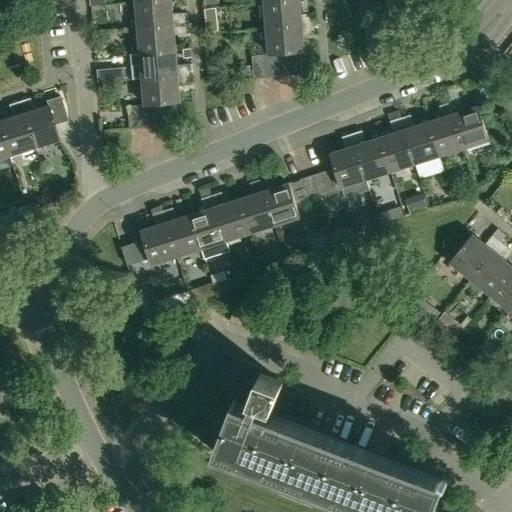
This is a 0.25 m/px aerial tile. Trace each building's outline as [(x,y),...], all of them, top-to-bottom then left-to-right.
[(153,0),(136,1),(138,27),(187,23),(186,12),(174,13),(172,0),(153,0)] [(288,0),(265,2),(267,28),(315,23),(314,12),(302,14),(300,0),(288,0)] [(138,27),(141,53),(177,50),(176,34),(188,34),(187,23),(138,27)] [(305,51),(304,35),(316,34),(315,23),(267,28),(269,54),(276,53),(288,52),(300,51),(305,51)] [(141,53),(143,78),(191,74),(190,63),(178,64),(177,50),(141,53)] [(303,73),(300,51),(288,52),(291,75),(303,73)] [(279,76),(291,75),(288,52),(276,53),(279,76)] [(269,54),(264,54),(267,77),(279,76),(276,53),(269,54)] [(252,56),(254,78),(267,77),(264,54),(252,56)] [(97,68),(98,81),(113,81),(111,68),(97,68)] [(164,103),(177,102),(181,101),(180,85),(192,85),(191,74),(143,78),(145,104),(152,104),(164,103)] [(46,106),(33,110),(29,98),(20,101),(34,147),(59,139),(55,125),(68,120),(60,96),(45,101),(46,106)] [(479,105),(464,110),(460,98),(450,102),(465,148),(490,140),(479,105)] [(16,115),(0,120),(0,122),(10,154),(34,147),(20,101),(12,104),(16,115)] [(179,124),(177,102),(164,103),(166,125),(179,124)] [(443,116),(429,121),(441,155),(465,148),(450,102),(440,105),(443,116)] [(154,126),(166,125),(164,103),(152,104),(154,126)] [(152,104),(145,104),(140,105),(142,127),(154,126),(152,104)] [(128,105),(130,128),(142,127),(140,105),(128,105)] [(388,113),(390,120),(401,117),(399,110),(388,113)] [(429,121),(415,125),(412,114),(401,117),(416,163),(441,155),(429,121)] [(395,132),(381,136),(392,171),(416,163),(401,117),(391,120),(395,132)] [(0,122),(0,157),(10,154),(0,122)] [(381,136),(366,141),(363,129),(353,133),(367,179),(392,171),(381,136)] [(331,152),(335,167),(336,167),(342,186),(367,179),(353,133),(342,136),(346,147),(331,152)] [(336,167),(335,167),(324,171),(331,193),(343,189),(342,186),(336,167)] [(320,197),(331,193),(324,171),(313,175),(320,197)] [(308,200),(320,197),(313,175),(301,178),(308,200)] [(301,217),(297,204),(290,182),(275,187),(271,176),(261,179),(276,225),(301,217)] [(301,178),(290,182),(297,204),(308,200),(301,178)] [(254,193),(240,198),(251,232),(276,225),(261,179),(251,182),(254,193)] [(209,186),(199,190),(202,198),(211,195),(209,186)] [(240,198),(226,202),(222,191),(212,194),(227,240),(251,232),(240,198)] [(191,214),(202,248),(206,258),(230,251),(227,240),(212,194),(211,195),(202,198),(206,209),(191,214)] [(424,195),(406,201),(410,214),(428,209),(424,195)] [(161,205),(152,209),(152,210),(153,213),(163,210),(162,205),(161,205)] [(191,214),(177,218),(173,207),(163,210),(178,256),(202,248),(191,214)] [(152,264),(178,256),(163,210),(153,213),(157,225),(142,230),(152,264)] [(375,210),(354,216),(358,229),(380,223),(375,210)] [(329,224),(316,228),(320,240),(334,236),(329,224)] [(498,228),(493,234),(501,241),(506,234),(498,228)] [(473,234),(451,262),(471,278),(501,241),(493,234),(485,243),(473,234)] [(471,278),(491,294),(511,268),(511,265),(503,258),(510,248),(501,241),(471,278)] [(511,268),(491,294),(511,311),(511,309),(511,268)] [(239,276),(214,283),(217,294),(241,286),(239,276)] [(213,282),(194,288),(199,300),(217,294),(213,282)] [(230,321),(239,325),(247,304),(237,300),(230,321)] [(257,307),(247,304),(239,325),(249,329),(257,307)] [(267,311),(257,307),(249,329),(259,333),(267,311)] [(428,317),(434,321),(441,312),(435,307),(428,317)] [(276,315),(267,311),(259,333),(269,336),(276,315)] [(286,319),(276,315),(269,336),(278,340),(286,319)] [(468,315),(461,323),(465,327),(472,318),(468,315)] [(296,323),(286,319),(278,340),(288,344),(296,323)] [(305,326),(296,323),(288,344),(298,348),(305,326)] [(315,330),(305,326),(298,348),(307,351),(315,330)] [(325,334),(315,330),(307,351),(317,355),(325,334)] [(327,359),(328,356),(335,338),(325,334),(317,355),(327,359)] [(511,364),(505,360),(499,368),(505,372),(511,364)] [(275,405),(284,382),(269,376),(271,370),(263,368),(252,363),(248,373),(259,377),(249,404),(236,398),(215,452),(373,511),(433,511),(446,479),(261,408),(263,401),(275,405)] [(3,367),(0,368),(0,406),(14,402),(3,367)] [(501,375),(487,392),(498,400),(511,383),(501,375)]
